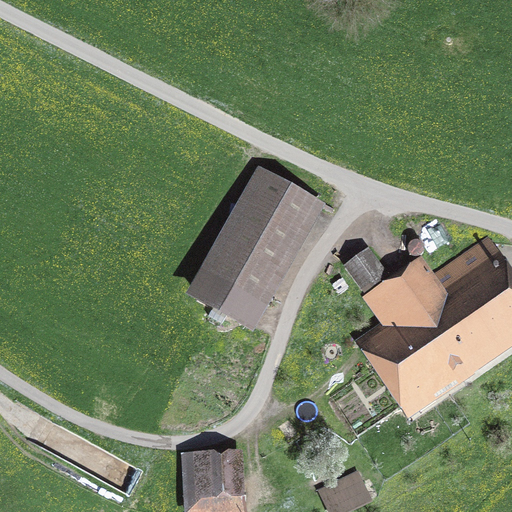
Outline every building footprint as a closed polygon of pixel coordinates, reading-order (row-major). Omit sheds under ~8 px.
[(309,203),(264,178),(197,297),(242,323),(309,203)] [(393,335),(375,347),(411,398),(511,328),(511,287),(496,264),(488,270),(474,249),(430,280),(419,264),(368,299),(393,335)] [(365,291),(385,277),(367,252),(347,267),(365,291)] [(188,511),(225,511),(240,511),(238,456),(187,458),(188,511)] [(329,511),(340,511),(369,499),(356,474),(320,491),(329,511)]
